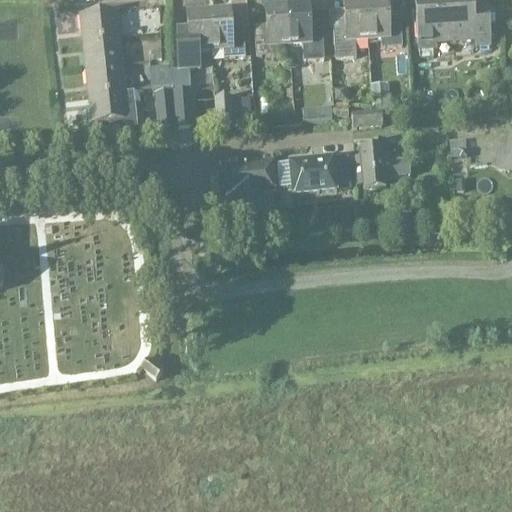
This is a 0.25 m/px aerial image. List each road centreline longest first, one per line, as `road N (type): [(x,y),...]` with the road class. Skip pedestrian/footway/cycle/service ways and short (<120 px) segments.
road 1 (unclassified): [(0,175),(340,139)]
road 2 (track): [(496,144),(340,139)]
